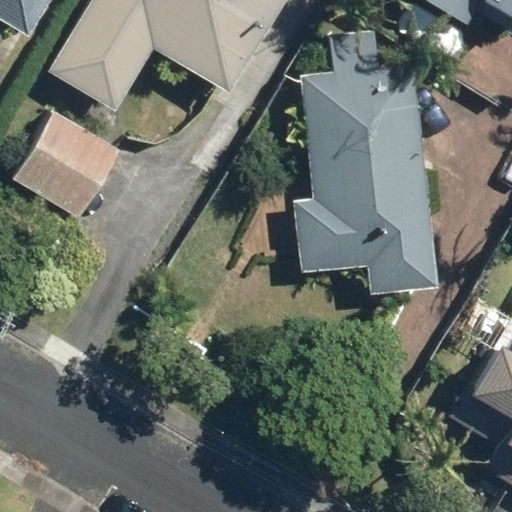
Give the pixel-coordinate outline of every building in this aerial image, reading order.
[(0,0),(31,19),(42,0),(0,0)] [(277,0),(87,0),(54,59),(121,97),(158,32),(234,76),(277,0)] [(511,0),(456,0),(469,9),(472,0),(488,0),(511,17),(511,0)] [(377,14),(332,20),(336,55),(302,61),(315,184),(295,189),(305,257),(372,255),(373,281),(440,272),(416,47),(382,50),(377,14)] [(122,136),(55,101),(15,170),(79,203),(122,136)] [(511,305),(453,406),(501,434),(486,456),(511,470),(511,305)]
